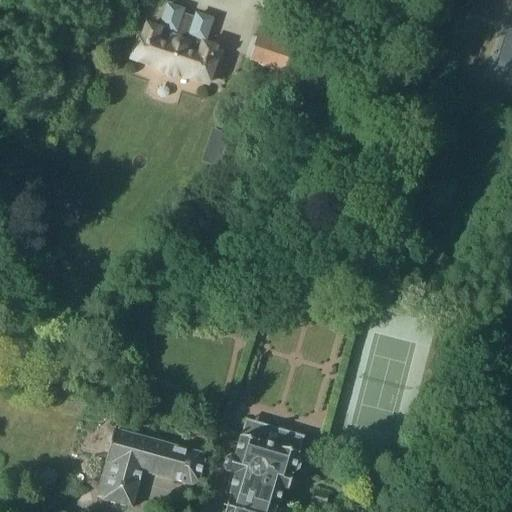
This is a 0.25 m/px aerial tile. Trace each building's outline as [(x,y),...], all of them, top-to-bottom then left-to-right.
[(482,6),(472,4),(469,15),(479,17),(482,6)] [(166,5),(158,30),(147,27),(143,38),(142,38),(134,62),(158,70),(159,72),(160,72),(161,73),(162,75),(165,76),(166,77),(169,78),(172,79),(175,79),(179,78),(181,78),(205,85),(213,61),(220,64),(224,52),(206,46),(214,21),(196,15),(194,20),(184,16),(186,12),(166,5)] [(114,324),(114,327),(121,340),(125,342),(128,342),(136,337),(137,335),(136,331),(128,317),(126,316),(124,316),(116,322),(114,324)] [(228,502),(230,502),(227,511),(280,511),(277,511),(282,490),(287,492),(292,477),(293,477),(293,475),(298,472),(300,465),(298,460),(304,437),(246,420),(234,460),(230,458),(226,461),(223,469),(226,474),(235,476),(228,502)] [(98,497),(103,499),(102,501),(132,509),(142,472),(192,486),(199,483),(204,461),(200,453),(114,429),(106,462),(107,463),(98,497)] [(325,508),(328,494),(315,490),(311,504),(325,508)]
